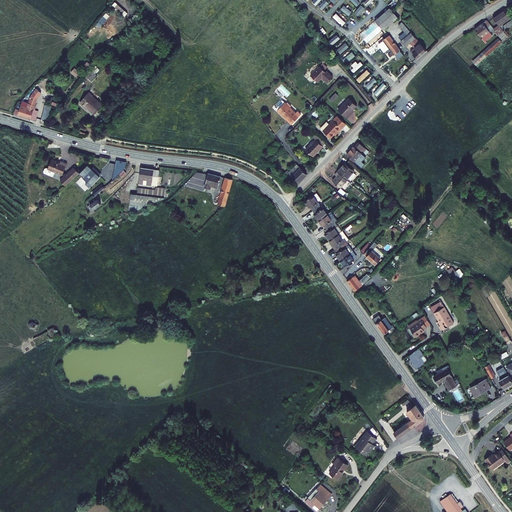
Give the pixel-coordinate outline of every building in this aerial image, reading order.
[(328,3),(325,0),(324,0),(319,6),(322,9),(328,3)] [(352,12),(344,5),(340,9),(349,16),(352,12)] [(364,8),(361,5),(354,13),(358,16),(364,8)] [(493,15),(499,24),(495,28),(504,39),(510,34),(506,28),(511,23),(511,13),(506,6),(503,8),(493,15)] [(398,17),(390,8),(374,21),(383,31),(398,17)] [(345,22),(336,13),(333,17),(342,26),(345,22)] [(428,47),(413,30),(403,19),(400,21),(406,29),(404,31),(407,34),(403,37),(407,43),(411,39),(415,44),(411,47),(419,55),(428,47)] [(495,28),(488,19),(484,22),(475,29),(485,41),(487,43),(489,42),(487,40),(493,35),(491,31),(495,28)] [(383,31),(374,21),(359,35),(364,40),(367,44),(383,31)] [(395,50),(396,52),(399,55),(404,51),(402,48),(389,33),(384,36),(393,47),(388,51),(391,54),(395,50)] [(465,35),(455,42),(461,49),(471,42),(465,35)] [(471,57),(475,61),(502,41),(498,36),(471,57)] [(345,43),(337,50),(340,54),(349,47),(345,43)] [(382,53),(379,49),(372,54),(375,58),(382,53)] [(355,56),(353,53),(346,59),(348,62),(355,56)] [(363,64),(360,61),(351,70),(354,73),(363,64)] [(329,75),(328,73),(330,70),(326,65),(323,68),(313,79),(320,85),(325,80),(331,86),(337,80),(331,73),(329,75)] [(70,72),(75,77),(79,72),(74,68),(70,72)] [(370,73),(367,70),(356,79),(360,83),(370,73)] [(81,80),(87,86),(92,79),(86,74),(81,80)] [(365,86),(369,89),(377,81),(374,78),(365,86)] [(383,83),(374,93),(377,96),(387,86),(383,83)] [(332,102),(338,96),(335,93),(329,99),(332,102)] [(338,97),(332,102),(335,105),(341,100),(338,97)] [(76,107),(88,118),(96,109),(84,98),(76,107)] [(13,113),(33,120),(38,108),(33,106),(34,104),(27,102),(27,100),(25,99),(13,113)] [(359,108),(352,102),(341,113),(349,120),(355,114),(354,113),(359,108)] [(277,109),(277,111),(293,127),(303,117),(299,114),(298,116),(285,103),(283,103),(277,109)] [(45,104),(41,119),(47,120),(51,106),(45,104)] [(344,132),(348,128),(339,119),(332,126),(329,124),(323,130),(333,141),(343,131),(344,132)] [(313,158),(327,145),(316,134),(313,137),(316,140),(314,142),(313,142),(309,146),(310,147),(306,151),(313,158)] [(355,144),(348,151),(364,168),(367,165),(361,158),(360,157),(364,153),(360,149),(362,146),(363,147),(364,148),(367,146),(366,145),(360,140),(356,144),(355,144)] [(120,163),(98,159),(97,165),(96,171),(100,172),(101,170),(103,171),(104,167),(112,169),(110,175),(112,177),(115,180),(120,176),(117,172),(120,163)] [(338,167),(346,175),(354,167),(346,159),(338,167)] [(58,176),(61,165),(55,163),(54,164),(46,162),(43,171),(41,171),(40,171),(39,174),(40,176),(48,179),(50,174),(58,176)] [(289,179),(295,186),(307,174),(296,163),(281,177),(286,182),(289,179)] [(84,166),(76,173),(83,181),(80,183),(84,188),(95,179),(84,166)] [(153,170),(134,167),(132,183),(151,186),(153,170)] [(346,175),(338,167),(335,170),(337,172),(332,176),(340,184),(347,176),(346,175)] [(62,186),(71,178),(76,173),(71,168),(57,180),(62,186)] [(203,175),(200,195),(202,195),(204,186),(212,188),(214,177),(203,175)] [(214,205),(221,206),(227,180),(219,178),(214,205)] [(93,186),(85,194),(88,197),(96,190),(93,186)] [(158,199),(159,196),(163,197),(164,189),(160,188),(151,187),(150,191),(132,189),(130,196),(126,195),(124,207),(139,208),(158,199)] [(309,203),(311,206),(319,200),(312,191),(303,197),(308,204),(309,203)] [(88,197),(82,202),(85,206),(88,210),(95,204),(88,197)] [(316,216),(326,209),(319,200),(311,206),(313,209),(312,210),(316,216)] [(329,220),(335,216),(329,207),(326,209),(316,216),(320,222),(322,221),(324,224),(329,220)] [(328,236),(336,230),(329,220),(324,224),(322,225),(325,229),(323,230),(328,236)] [(328,236),(334,245),(343,238),(348,235),(341,226),(336,230),(328,236)] [(343,238),(334,245),(336,249),(335,249),(339,256),(350,248),(343,238)] [(374,244),(371,242),(370,243),(367,241),(360,248),(363,251),(365,253),(374,261),(382,251),(374,244)] [(350,248),(339,256),(343,262),(353,254),(356,251),(352,246),(350,248)] [(362,282),(354,271),(346,277),(353,288),(362,282)] [(511,279),(511,277),(503,281),(511,299),(511,279)] [(434,314),(437,320),(440,325),(441,326),(442,326),(443,328),(440,329),(443,337),(455,332),(451,324),(452,324),(447,315),(448,314),(445,309),(441,311),(434,314)] [(422,326),(425,323),(428,321),(422,312),(419,315),(415,318),(414,317),(407,323),(408,325),(415,334),(419,330),(419,329),(422,327),(422,326)] [(374,321),(381,332),(386,328),(387,330),(393,326),(392,324),(385,313),(380,317),(377,313),(371,317),(374,321)] [(48,329),(50,336),(56,335),(54,327),(48,329)] [(507,344),(511,342),(505,330),(501,332),(507,344)] [(413,367),(424,359),(417,350),(425,345),(423,341),(406,353),(408,357),(406,358),(413,367)] [(511,353),(508,347),(498,353),(502,361),(511,355),(511,353)] [(485,362),(482,363),(489,376),(491,374),(490,371),(485,362)] [(440,379),(445,388),(452,384),(443,367),(430,374),(435,382),(440,379)] [(501,387),(510,382),(503,370),(495,374),(501,387)] [(481,374),(465,383),(472,395),(487,386),(481,374)] [(405,412),(399,416),(397,418),(386,426),(391,432),(401,424),(404,421),(411,415),(417,409),(408,396),(398,403),(405,412)] [(352,439),(355,442),(365,449),(373,439),(370,436),(374,431),(364,423),(356,434),(352,439)] [(511,431),(509,434),(510,435),(503,441),(508,449),(511,446),(511,431)] [(503,452),(501,449),(498,452),(498,451),(493,455),(490,457),(489,456),(484,459),(491,468),(495,465),(496,466),(504,460),(506,463),(509,460),(503,452)] [(337,451),(332,458),(334,460),(328,468),(337,475),(342,468),(341,467),(347,459),(337,451)] [(312,498),(310,496),(309,497),(307,500),(314,505),(316,503),(322,506),(333,490),(321,481),(317,486),(319,488),(312,498)] [(450,494),(440,502),(447,511),(459,511),(462,511),(460,509),(463,506),(460,501),(457,504),(450,494)]
